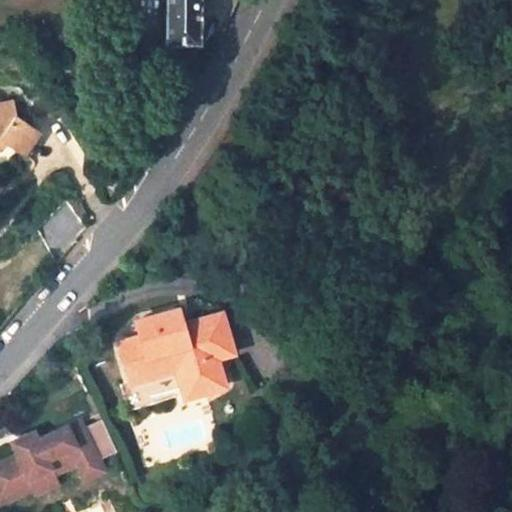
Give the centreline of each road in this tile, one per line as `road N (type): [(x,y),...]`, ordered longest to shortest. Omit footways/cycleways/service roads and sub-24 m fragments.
road 1 (tertiary): [(0,370),(139,212),(267,0)]
road 2 (unknown): [(52,311),(79,312),(146,288),(176,287),(230,316),(264,370)]
